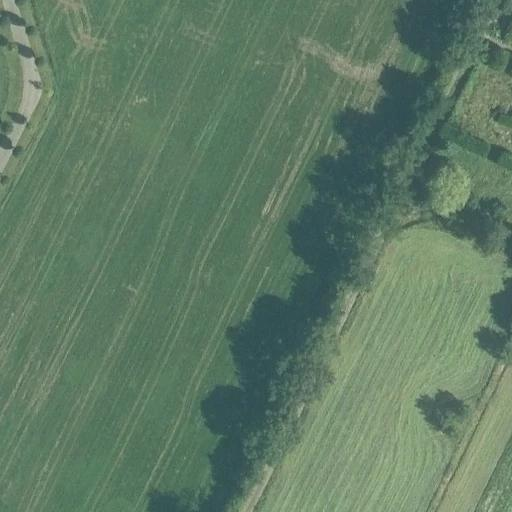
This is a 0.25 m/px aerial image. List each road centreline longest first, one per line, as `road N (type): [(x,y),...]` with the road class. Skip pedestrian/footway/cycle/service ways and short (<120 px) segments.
road 1 (unclassified): [(0,160),(27,94),(6,0)]
road 2 (track): [(490,0),(427,122)]
